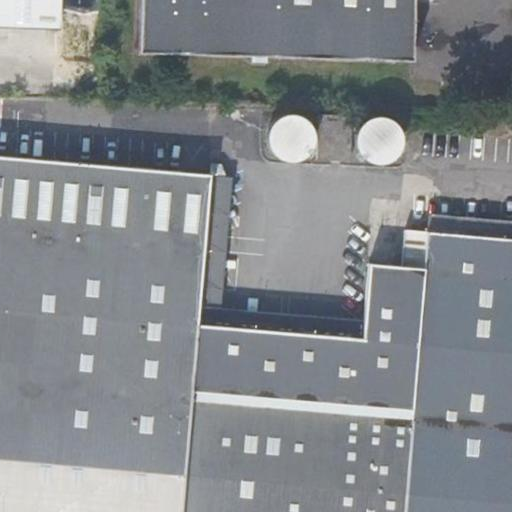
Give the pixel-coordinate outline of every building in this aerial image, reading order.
[(0,0),(0,27),(60,30),(60,0),(0,0)] [(139,0),(138,52),(251,55),(250,62),(265,63),(265,56),(409,59),(410,0),(139,0)] [(352,149),(391,163),(405,124),(367,110),(352,149)] [(272,157),(318,154),(318,140),(335,139),(335,127),(319,128),(319,113),(270,115),(272,157)] [(511,511),(511,244),(459,241),(437,239),(434,276),(402,274),(398,325),(397,341),(223,327),(204,326),(217,174),(0,156),(0,511),(511,511)] [(228,166),(217,165),(217,174),(227,175),(228,166)] [(227,175),(217,174),(204,326),(223,327),(225,311),(236,175),(227,175)] [(511,234),(460,230),(459,241),(511,244),(511,234)] [(398,325),(225,311),(223,327),(397,341),(398,325)]
